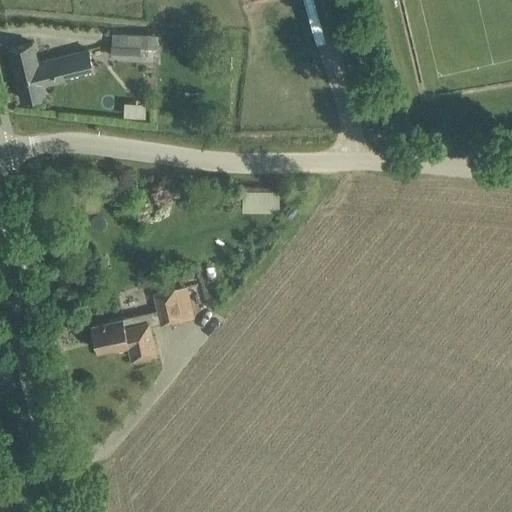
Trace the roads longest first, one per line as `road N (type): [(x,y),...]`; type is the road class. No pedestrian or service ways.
road 1 (unclassified): [(511,176),(86,142),(0,149)]
road 2 (tertiary): [(69,511),(0,214)]
road 3 (unknown): [(320,0),(364,164)]
